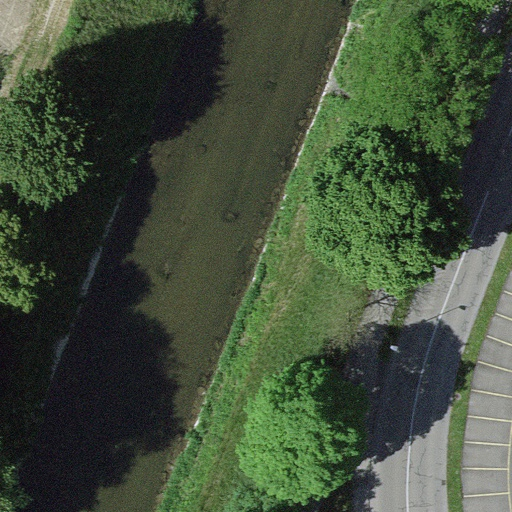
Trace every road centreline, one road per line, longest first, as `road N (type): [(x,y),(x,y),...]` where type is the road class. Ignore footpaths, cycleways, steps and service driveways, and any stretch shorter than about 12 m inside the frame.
road 1 (tertiary): [(408,511),(416,394),(511,134)]
road 2 (track): [(60,0),(0,154)]
